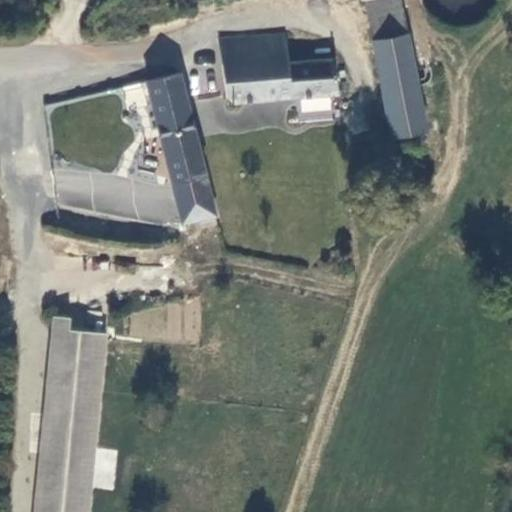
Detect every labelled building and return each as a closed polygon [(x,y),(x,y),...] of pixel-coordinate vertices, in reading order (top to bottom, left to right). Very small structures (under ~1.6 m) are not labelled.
[(356,0),(362,35),(398,29),(394,4),(393,0),(356,0)] [(328,90),(324,53),(273,57),(268,28),(207,35),(217,102),(328,90)] [(378,135),(415,129),(398,29),(362,35),(374,107),(378,135)] [(206,225),(168,72),(136,79),(172,224),(188,220),(190,229),(206,225)] [(379,136),(378,135),(374,107),(357,109),(361,139),(379,136)] [(51,327),(54,327),(35,511),(88,511),(106,331),(70,329),(71,315),(52,314),(51,327)]
